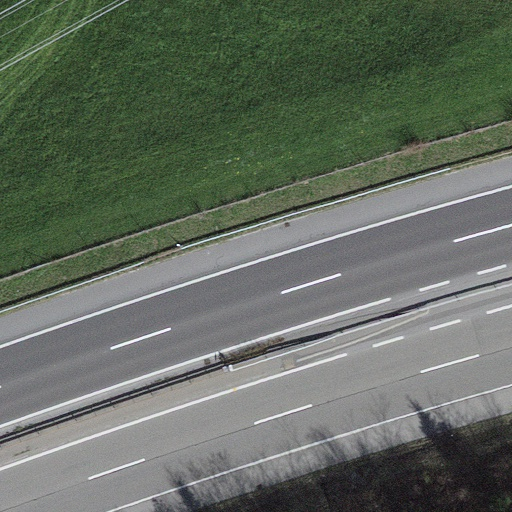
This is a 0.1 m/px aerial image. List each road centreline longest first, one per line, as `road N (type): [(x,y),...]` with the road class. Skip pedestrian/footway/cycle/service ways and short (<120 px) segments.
road 1 (motorway): [(511,224),(272,294),(0,387)]
road 2 (motorway): [(3,511),(511,348)]
